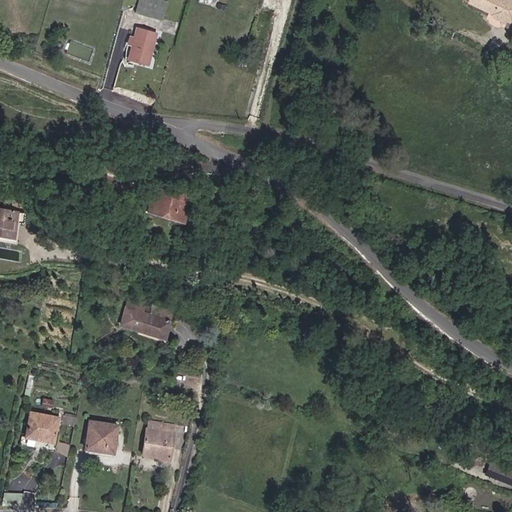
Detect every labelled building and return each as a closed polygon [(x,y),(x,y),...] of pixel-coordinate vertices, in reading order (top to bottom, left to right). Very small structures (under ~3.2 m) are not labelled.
[(138,0),(136,11),(164,18),(168,0),(138,0)] [(511,0),(468,0),(467,2),(492,12),(493,17),(499,20),(504,18),(511,20),(511,0)] [(125,58),(145,64),(154,31),(135,25),(125,58)] [(144,186),(139,208),(176,217),(181,195),(144,186)] [(14,224),(16,209),(0,206),(0,237),(13,240),(13,237),(15,224),(14,224)] [(30,211),(16,209),(14,224),(15,224),(28,226),(30,211)] [(0,243),(12,245),(13,240),(0,237),(0,243)] [(174,311),(128,300),(122,325),(168,337),(174,311)] [(55,420),(31,415),(26,436),(51,442),(55,420)] [(143,420),(138,453),(164,458),(170,424),(143,420)] [(86,421),(82,446),(111,451),(115,426),(86,421)] [(511,468),(491,460),(484,477),(511,489),(511,468)]
